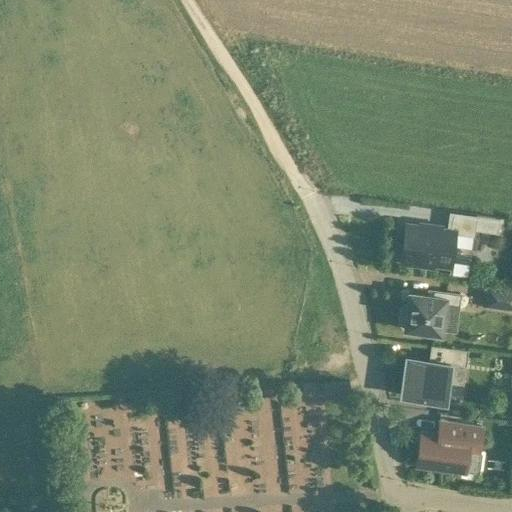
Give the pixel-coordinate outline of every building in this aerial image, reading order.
[(474,228),(497,231),(499,217),(476,214),(474,228)] [(450,230),(446,230),(440,229),(440,227),(429,225),(429,227),(405,224),(403,243),(398,242),(396,256),(401,257),(400,260),(432,265),(432,261),(450,264),(453,244),(448,244),(450,230)] [(511,289),(488,286),(486,304),(511,307),(511,289)] [(404,322),(404,328),(440,333),(444,302),(458,304),(459,293),(429,289),(428,293),(409,291),(406,309),(402,309),(400,321),(404,322)] [(419,357),(405,355),(400,394),(445,400),(450,362),(466,364),(468,349),(430,344),(428,358),(427,358),(427,361),(419,359),(419,357)] [(325,381),(323,381),(324,397),(350,396),(349,380),(348,380),(348,381),(325,382),(325,381)] [(420,430),(416,464),(465,471),(468,450),(479,451),(482,424),(439,419),(437,433),(420,430)]
